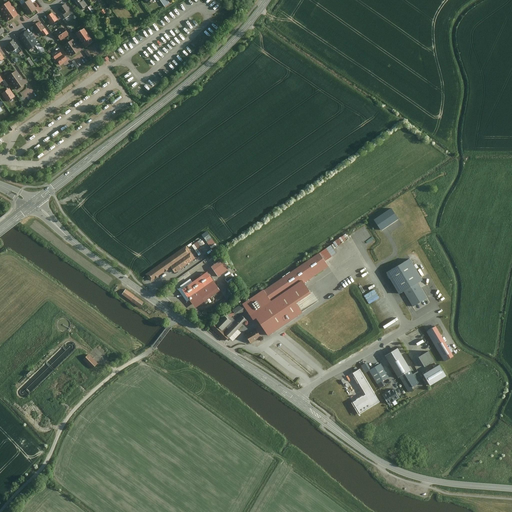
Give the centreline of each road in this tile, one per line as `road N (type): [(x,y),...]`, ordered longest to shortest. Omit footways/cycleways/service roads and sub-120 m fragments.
road 1 (secondary): [(177,317),(382,463),(426,480),(511,489)]
road 2 (secondary): [(32,204),(205,68),(267,0)]
road 3 (unclassified): [(0,511),(48,460),(73,411),(152,346)]
road 4 (secondary): [(32,204),(177,317)]
